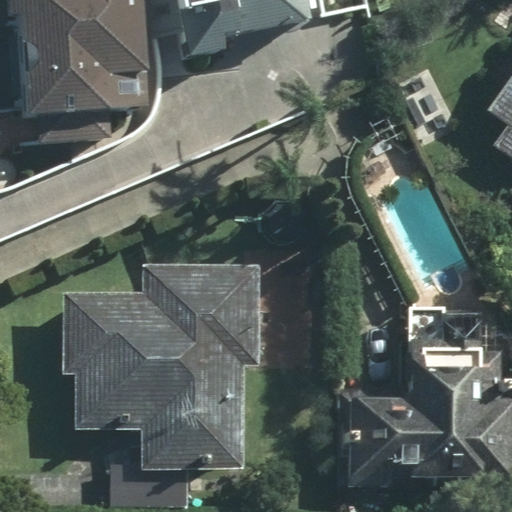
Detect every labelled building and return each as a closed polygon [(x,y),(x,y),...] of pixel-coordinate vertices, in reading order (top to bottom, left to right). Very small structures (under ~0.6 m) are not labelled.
[(147,0),(23,0),(32,108),(156,98),(147,0)] [(317,0),(192,0),(199,33),(320,12),(317,0)] [(511,64),(493,91),(511,105),(511,123),(499,141),(511,150),(511,64)] [(261,261),(147,260),(146,286),(67,286),(67,368),(80,368),(80,425),(147,425),(147,463),(246,464),(247,360),(260,360),(261,261)] [(486,337),(418,338),(419,393),(353,394),(355,483),(511,480),(511,390),(505,390),(504,348),(486,348),(486,337)]
